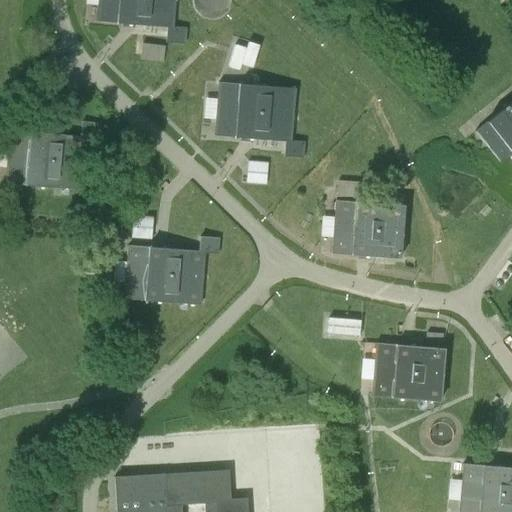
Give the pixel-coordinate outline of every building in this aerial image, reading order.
[(174,0),(99,0),(99,1),(99,3),(97,3),(97,4),(99,4),(97,20),(96,20),(96,21),(167,28),(166,42),(185,44),(186,28),(173,27),(174,0)] [(248,42),(246,48),(241,65),(253,68),(259,45),(248,42)] [(142,44),(140,60),(163,62),(165,47),(142,44)] [(239,70),(241,65),(246,48),(235,44),(228,67),(239,70)] [(64,86),(52,74),(35,91),(47,103),(64,86)] [(284,157),(303,158),(304,144),(289,143),(291,89),(218,83),(218,84),(220,84),(218,100),(217,100),(217,101),(218,101),(217,116),(217,117),(215,117),(215,118),(217,119),(215,135),(214,134),(214,136),(285,142),(284,157)] [(511,101),(509,103),(510,104),(507,106),(506,105),(503,108),(504,109),(501,111),(500,111),(474,132),(499,163),(511,152),(511,101)] [(81,137),(9,130),(5,187),(82,192),(82,190),(80,190),(81,173),(83,173),(83,172),(82,172),(83,155),(85,155),(85,154),(83,154),(84,138),(99,139),(101,123),(82,122),(82,123),(83,123),(81,137)] [(248,162),(246,184),(266,185),(267,163),(248,162)] [(362,183),(338,181),(336,197),(361,199),(362,183)] [(331,253),(331,254),(400,259),(400,257),(399,257),(400,241),(401,241),(402,240),(400,240),(400,236),(401,224),(403,224),(403,223),(401,223),(402,207),(404,207),(404,206),(384,204),(335,201),(335,202),(336,202),(335,218),(334,218),(333,219),(335,219),(334,235),(332,235),(332,237),(334,237),(333,253),(331,253)] [(151,239),(153,218),(137,216),(135,238),(151,239)] [(127,245),(123,299),(200,305),(200,304),(198,304),(199,288),(201,288),(201,287),(199,286),(201,270),(202,270),(203,269),(201,269),(202,253),(217,254),(218,238),(200,236),(199,238),(200,238),(199,251),(127,245)] [(328,318),(327,335),(359,338),(360,321),(328,318)] [(425,343),(442,344),(443,333),(426,332),(425,343)] [(371,398),(440,402),(440,401),(438,401),(440,385),(441,385),(441,383),(440,383),(441,367),(443,367),(443,366),(441,366),(443,350),(444,350),(444,349),(375,343),(371,398)] [(511,511),(511,468),(462,464),(458,511),(511,511)] [(305,511),(305,495),(310,495),(309,470),(274,472),(274,465),(239,467),(240,474),(228,475),(227,471),(201,472),(202,473),(191,474),(191,473),(189,473),(189,474),(179,475),(179,474),(177,474),(177,475),(167,475),(167,474),(165,475),(155,476),(154,475),(153,475),(153,476),(143,476),(142,476),(141,476),(141,477),(137,477),(130,477),(129,477),(118,478),(118,477),(114,477),(115,511),(246,511),(245,511),(245,501),(246,500),(246,499),(270,497),(271,511),(305,511)]
